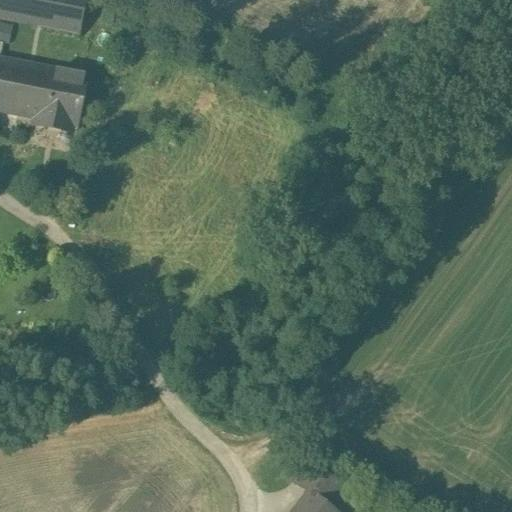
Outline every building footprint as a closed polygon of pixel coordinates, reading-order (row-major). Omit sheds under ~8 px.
[(84,0),(0,0),(0,19),(78,34),(84,0)] [(0,113),(23,118),(33,67),(0,60),(0,113)] [(87,78),(33,67),(23,118),(44,122),(44,124),(62,127),(62,126),(77,128),(87,78)] [(340,487),(310,464),(295,483),(309,494),(310,493),(326,505),(340,487)] [(309,494),(295,511),(334,511),(326,505),(310,493),(309,494)]
